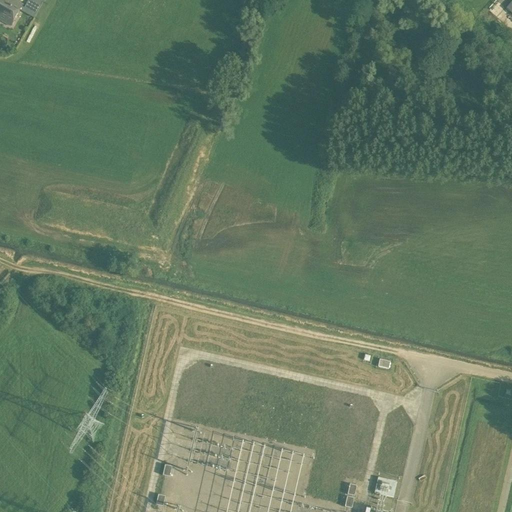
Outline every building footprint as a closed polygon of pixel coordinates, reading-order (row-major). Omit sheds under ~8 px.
[(0,0),(0,19),(11,26),(22,5),(13,0),(0,0)] [(390,362),(379,360),(378,367),(388,370),(390,362)] [(165,466),(163,475),(169,477),(172,467),(165,466)] [(376,478),(375,487),(393,490),(394,481),(376,478)] [(349,487),(348,495),(354,496),(356,487),(357,487),(350,485),(349,487)] [(158,496),(156,505),(163,507),(165,497),(158,495),(158,496)] [(347,497),(345,507),(352,509),(354,499),(347,497)]
